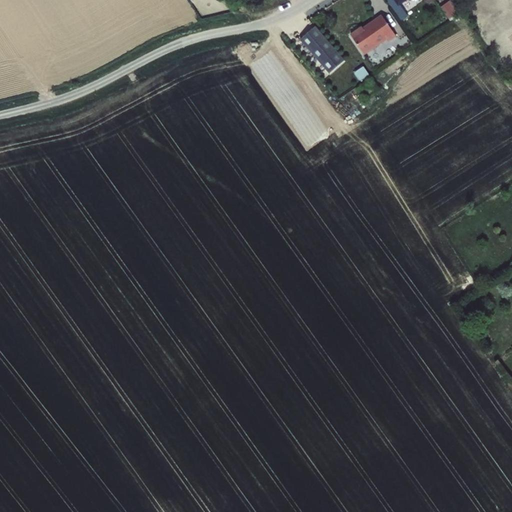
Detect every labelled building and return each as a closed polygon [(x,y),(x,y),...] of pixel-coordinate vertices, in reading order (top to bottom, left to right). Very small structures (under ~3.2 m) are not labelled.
[(397,5),(393,0),(386,0),(408,30),(410,28),(395,7),(397,5)] [(453,5),(451,1),(442,7),(449,18),(456,13),(451,6),(453,5)] [(350,35),(364,56),(388,40),(389,42),(396,37),(381,15),(362,28),(361,27),(350,35)] [(317,28),(301,40),(330,75),(345,62),(317,28)] [(363,67),(354,73),(360,82),(369,76),(363,67)]
